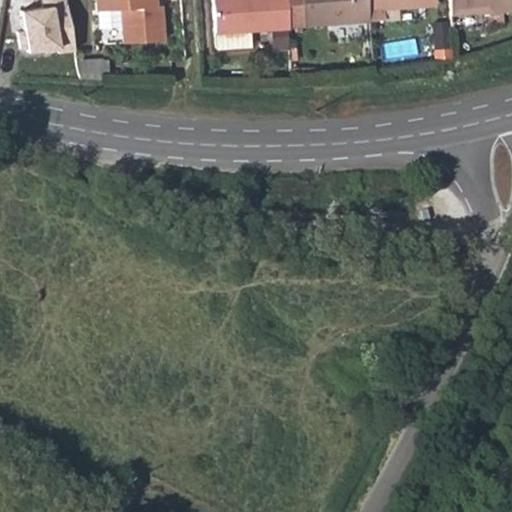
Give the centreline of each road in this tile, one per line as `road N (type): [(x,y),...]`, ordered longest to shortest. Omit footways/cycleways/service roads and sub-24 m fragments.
road 1 (tertiary): [(0,111),(93,132),(274,148),(464,128)]
road 2 (residential): [(485,280),(363,511)]
road 3 (residential): [(464,128),(488,214),(485,280)]
